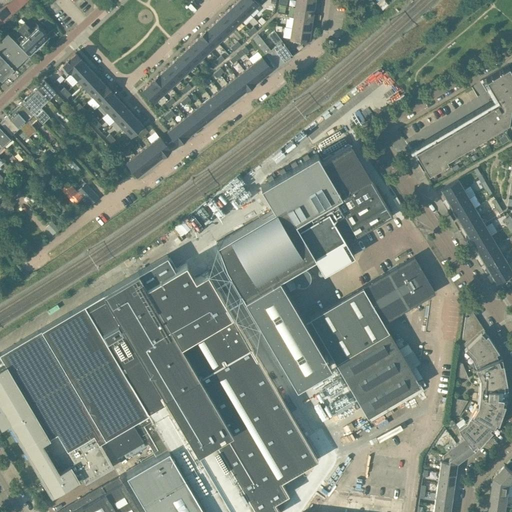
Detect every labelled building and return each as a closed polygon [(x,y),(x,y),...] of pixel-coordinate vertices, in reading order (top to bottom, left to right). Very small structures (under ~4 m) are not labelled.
[(26,0),(11,0),(8,3),(15,12),(27,1),(26,0)] [(241,20),(249,13),(238,0),(230,7),(241,20)] [(253,0),(237,0),(238,0),(249,13),(258,5),(253,0)] [(314,9),(315,0),(296,0),(295,7),(314,9)] [(388,4),(384,0),(382,0),(378,4),(383,9),(388,4)] [(15,12),(8,3),(7,4),(0,8),(0,21),(1,24),(15,12)] [(241,20),(230,7),(222,15),(234,27),(241,20)] [(312,20),(314,9),(295,7),(295,10),(289,10),(288,14),(290,14),(290,17),(293,17),(312,20)] [(215,21),(214,22),(226,35),(234,27),(222,15),(215,21)] [(285,26),(292,27),(310,30),(312,20),(293,17),(290,17),(289,19),(287,18),(285,26)] [(43,23),(50,31),(55,26),(48,18),(43,23)] [(21,25),(39,44),(49,35),(38,24),(31,31),(30,30),(31,28),(25,22),(21,25)] [(218,42),(226,35),(214,22),(206,30),(218,42)] [(30,53),(39,44),(21,25),(18,28),(24,35),(25,34),(26,35),(19,42),(30,53)] [(308,42),(310,30),(292,27),(290,39),(308,42)] [(218,42),(206,30),(198,37),(210,49),(218,42)] [(276,67),(284,61),(293,55),(283,41),(274,30),(268,35),(275,43),(277,43),(278,44),(271,50),(258,33),(253,38),(267,55),(266,56),(276,67)] [(0,39),(0,53),(14,68),(28,54),(8,32),(0,39)] [(210,49),(198,37),(190,44),(202,57),(210,49)] [(202,57),(190,44),(183,52),(194,64),(202,57)] [(83,61),(76,52),(70,58),(66,61),(63,64),(71,72),(83,61)] [(183,52),(175,59),(186,72),(194,64),(183,52)] [(0,78),(1,80),(14,68),(0,53),(0,78)] [(272,69),(262,56),(253,63),(263,76),(272,69)] [(178,79),(186,72),(175,59),(167,67),(178,79)] [(83,61),(71,72),(78,80),(91,68),(83,61)] [(244,70),(255,83),(263,76),(253,63),(248,66),(244,70)] [(490,105),(415,149),(420,158),(428,172),(490,135),(504,127),(502,124),(508,120),(510,107),(511,106),(511,105),(511,70),(508,65),(508,64),(483,80),(496,101),(490,105)] [(159,74),(170,86),(178,79),(167,67),(159,74)] [(78,80),(86,88),(98,76),(91,68),(78,80)] [(246,90),(255,83),(244,70),(236,76),(246,90)] [(159,74),(151,81),(163,94),(170,86),(159,74)] [(105,84),(98,76),(86,88),(93,96),(105,84)] [(227,83),(238,96),(246,90),(236,76),(227,83)] [(37,86),(48,98),(51,95),(58,103),(63,98),(55,91),(44,79),(37,86)] [(143,89),(154,101),(163,94),(151,81),(143,89)] [(238,96),(227,83),(219,90),(229,103),(238,96)] [(113,92),(105,84),(93,96),(100,104),(113,92)] [(57,108),(48,98),(37,86),(29,93),(50,115),(57,108)] [(219,90),(210,96),(221,110),(225,106),(229,103),(219,90)] [(108,112),(120,100),(113,92),(100,104),(108,112)] [(29,93),(22,100),(33,112),(38,117),(42,121),(50,115),(29,93)] [(202,103),(212,116),(221,110),(210,96),(202,103)] [(38,117),(33,112),(22,100),(15,107),(31,124),(38,117)] [(120,100),(108,112),(115,119),(128,108),(120,100)] [(212,116),(202,103),(193,110),(204,123),(212,116)] [(7,114),(22,129),(28,136),(35,129),(31,124),(15,107),(7,114)] [(128,108),(115,119),(123,127),(135,116),(128,108)] [(68,115),(75,122),(80,117),(73,110),(68,115)] [(204,123),(193,110),(185,116),(195,130),(204,123)] [(22,129),(7,114),(0,120),(11,133),(14,136),(22,129)] [(123,127),(130,136),(143,124),(135,116),(123,127)] [(176,123),(187,136),(195,130),(185,116),(176,123)] [(167,130),(178,143),(187,136),(176,123),(167,130)] [(60,136),(65,132),(58,124),(54,129),(60,136)] [(0,125),(0,141),(3,145),(11,137),(0,125)] [(151,142),(162,156),(170,149),(159,135),(151,142)] [(151,142),(143,148),(154,162),(162,156),(151,142)] [(353,252),(333,219),(343,213),(357,237),(393,215),(351,144),(322,161),(317,152),(261,185),(274,208),(284,203),(315,257),(323,270),(353,252)] [(143,148),(135,155),(146,169),(154,162),(143,148)] [(135,155),(127,161),(138,175),(146,169),(135,155)] [(66,162),(76,173),(80,169),(70,158),(66,162)] [(109,172),(113,168),(109,163),(104,167),(109,172)] [(64,170),(69,175),(73,171),(68,165),(64,170)] [(103,181),(108,186),(113,181),(108,176),(103,181)] [(464,188),(458,178),(441,188),(447,198),(464,188)] [(85,182),(77,190),(90,204),(98,196),(85,182)] [(447,198),(452,207),(469,197),(464,188),(447,198)] [(475,207),(469,197),(452,207),(458,217),(475,207)] [(6,199),(0,203),(0,208),(5,215),(13,208),(6,199)] [(90,205),(86,200),(79,206),(83,211),(90,205)] [(226,266),(245,298),(315,257),(284,203),(274,208),(217,241),(226,266)] [(480,216),(475,207),(458,217),(463,226),(480,216)] [(196,212),(184,218),(190,229),(202,223),(196,212)] [(63,218),(67,222),(73,216),(69,213),(63,218)] [(486,225),(480,216),(463,226),(469,235),(486,225)] [(503,221),(506,226),(511,222),(511,221),(511,220),(509,217),(506,219),(503,221)] [(52,221),(49,223),(56,231),(59,229),(52,221)] [(56,231),(49,223),(45,227),(52,235),(56,231)] [(491,234),(486,225),(469,235),(474,244),(491,234)] [(497,244),(491,234),(474,244),(480,254),(497,244)] [(502,253),(497,244),(480,254),(485,263),(502,253)] [(508,262),(502,253),(485,263),(491,272),(508,262)] [(310,318),(331,353),(384,322),(435,292),(414,257),(310,318)] [(156,446),(159,451),(126,470),(151,511),(201,511),(176,469),(181,467),(207,511),(279,511),(282,510),(275,499),(290,491),(282,479),(318,458),(264,366),(240,326),(205,267),(193,274),(186,262),(147,285),(138,271),(0,352),(0,354),(6,364),(0,367),(0,421),(2,425),(8,422),(51,496),(69,486),(68,484),(73,481),(74,483),(83,477),(86,481),(113,465),(94,432),(77,442),(75,438),(99,424),(117,454),(143,438),(134,423),(140,419),(154,443),(159,440),(161,444),(156,446)] [(511,273),(511,270),(508,262),(491,272),(497,282),(511,273)] [(280,277),(245,298),(297,386),(332,366),(280,277)] [(284,280),(290,290),(296,287),(290,277),(284,280)] [(460,429),(465,436),(475,449),(496,427),(506,397),(507,386),(502,355),(485,328),(470,307),(466,310),(470,315),(468,316),(465,316),(462,338),(465,338),(466,340),(463,343),(474,354),(482,374),(482,385),(482,393),(480,403),(469,422),(460,429)] [(368,416),(371,421),(424,390),(411,368),(420,363),(408,343),(399,348),(384,322),(331,353),(368,416)] [(468,378),(462,362),(459,362),(457,376),(468,378)] [(335,415),(335,389),(319,389),(319,416),(335,415)] [(459,414),(468,399),(454,398),(451,413),(459,414)] [(351,427),(366,421),(364,416),(349,422),(351,427)] [(465,436),(456,443),(466,456),(475,449),(465,436)] [(456,443),(442,454),(457,463),(466,456),(456,443)] [(439,472),(456,474),(457,463),(442,454),(439,472)] [(508,486),(511,481),(511,470),(505,464),(494,476),(508,486)] [(456,474),(439,472),(438,482),(454,485),(456,474)] [(323,485),(329,490),(337,477),(330,473),(323,485)] [(140,511),(119,475),(55,511),(140,511)] [(494,476),(492,493),(507,495),(508,486),(494,476)] [(436,493),(453,495),(454,485),(438,482),(436,493)] [(451,506),(453,495),(436,493),(434,503),(451,506)] [(490,504),(505,506),(507,495),(492,493),(490,504)] [(433,511),(450,511),(451,506),(434,503),(433,511)]
